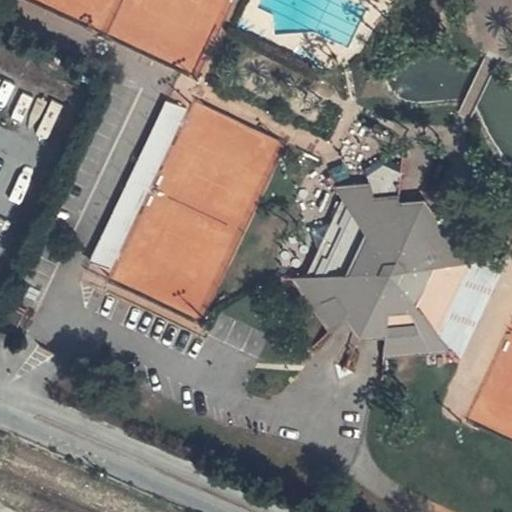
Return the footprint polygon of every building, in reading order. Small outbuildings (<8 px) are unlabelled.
[(97,258),(118,267),(188,104),(167,95),(97,258)] [(310,274),(311,274),(329,303),(339,298),(351,292),(360,303),(350,314),(344,319),(342,322),(330,333),(314,349),(316,351),(347,321),(362,306),(372,320),(388,318),(386,337),(382,385),(385,385),(387,357),(388,349),(388,345),(389,343),(390,327),(390,319),(408,317),(415,303),(429,324),(439,340),(442,339),(444,338),(439,331),(417,299),(432,267),(470,265),(489,264),(487,262),(452,211),(447,217),(429,235),(420,219),(401,223),(403,201),(408,157),(404,156),(401,194),(399,212),(384,213),(381,196),(371,156),(367,157),(374,184),(378,196),(349,199),(347,200),(357,214),(362,222),(338,272),(329,273),(310,274)] [(442,182),(450,164),(444,162),(436,178),(442,182)] [(339,190),(342,188),(344,187),(334,170),(328,173),(339,190)] [(344,187),(342,188),(349,199),(378,196),(374,184),(344,187)] [(493,261),(493,257),(458,210),(477,190),(475,188),(452,211),(487,262),(493,261)] [(399,212),(401,194),(381,196),(384,213),(399,212)] [(429,235),(447,217),(431,195),(403,201),(401,223),(420,219),(429,235)] [(362,222),(357,214),(329,273),(338,272),(362,222)] [(439,331),(470,265),(432,267),(417,299),(439,331)] [(311,274),(299,275),(299,277),(295,277),(330,333),(342,322),(329,303),(311,274)] [(351,292),(339,298),(350,314),(360,303),(351,292)] [(390,319),(390,327),(429,324),(415,303),(408,317),(390,319)] [(362,306),(347,321),(360,344),(386,337),(388,318),(372,320),(362,306)] [(450,352),(448,350),(442,339),(439,340),(389,343),(388,345),(388,349),(387,357),(446,352),(450,352)] [(451,348),(448,350),(450,352),(446,352),(456,367),(462,362),(451,348)] [(348,377),(356,360),(351,357),(342,375),(348,377)]
